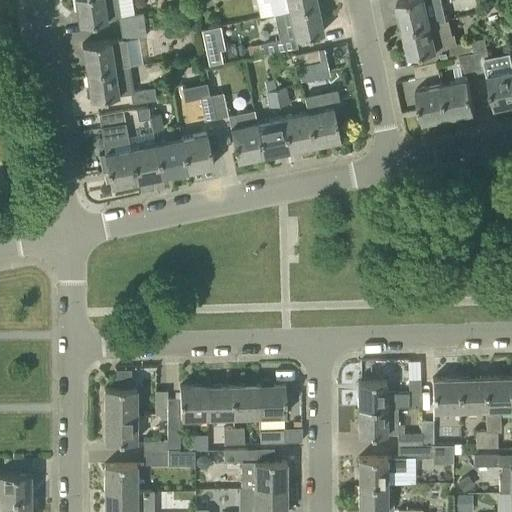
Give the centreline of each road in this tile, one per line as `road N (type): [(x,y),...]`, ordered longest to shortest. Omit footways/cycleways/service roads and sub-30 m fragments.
road 1 (residential): [(71,231),(395,160)]
road 2 (residential): [(65,349),(315,338)]
road 3 (residential): [(71,231),(31,0)]
road 4 (residential): [(315,338),(511,332)]
road 5 (residential): [(317,511),(315,338)]
road 6 (residential): [(395,160),(360,0)]
road 7 (residential): [(66,511),(65,349)]
